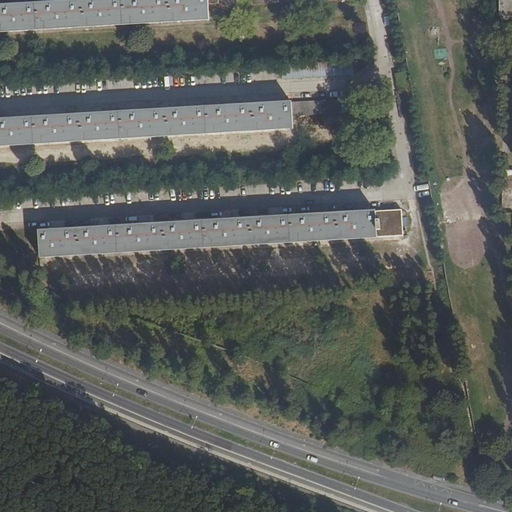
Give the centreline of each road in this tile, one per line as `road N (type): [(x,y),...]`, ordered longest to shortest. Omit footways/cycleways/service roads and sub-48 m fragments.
road 1 (secondary): [(497,511),(199,413),(0,326)]
road 2 (residential): [(387,79),(406,192),(0,217)]
road 3 (secondary): [(0,353),(393,511)]
road 4 (residential): [(387,79),(0,105)]
road 5 (track): [(438,0),(478,234),(497,253),(511,301)]
